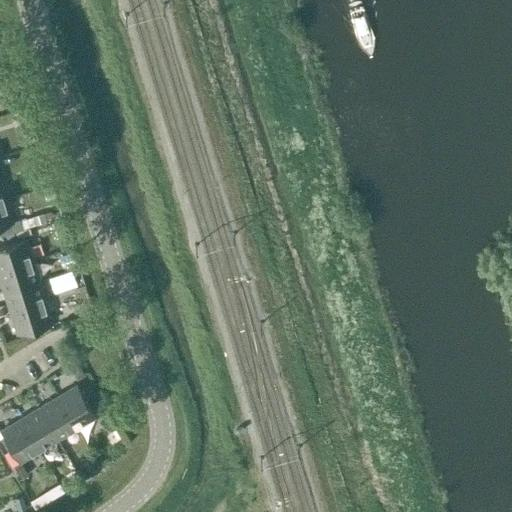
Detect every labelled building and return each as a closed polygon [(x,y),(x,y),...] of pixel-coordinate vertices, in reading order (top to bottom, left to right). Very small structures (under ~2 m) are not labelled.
[(18,117),(23,133),(34,129),(29,114),(18,117)] [(5,199),(0,200),(0,224),(12,221),(5,199)] [(42,212),(12,221),(15,231),(45,221),(42,212)] [(62,219),(51,223),(55,235),(66,232),(62,219)] [(0,268),(32,258),(26,238),(0,246),(0,268)] [(71,253),(59,257),(62,267),(74,263),(71,253)] [(0,280),(3,290),(39,278),(32,258),(0,268),(0,280)] [(51,287),(74,281),(70,266),(47,272),(51,287)] [(10,313),(46,302),(39,278),(3,290),(10,313)] [(46,302),(10,313),(16,333),(52,322),(46,302)] [(57,395),(76,428),(95,416),(76,384),(57,395)] [(57,438),(76,428),(57,395),(38,406),(57,438)] [(39,450),(57,438),(38,406),(19,417),(39,450)] [(20,461),(39,450),(19,417),(1,429),(20,461)] [(95,460),(84,467),(88,472),(90,477),(101,471),(98,466),(95,460)] [(22,478),(28,474),(20,461),(14,465),(22,478)]
